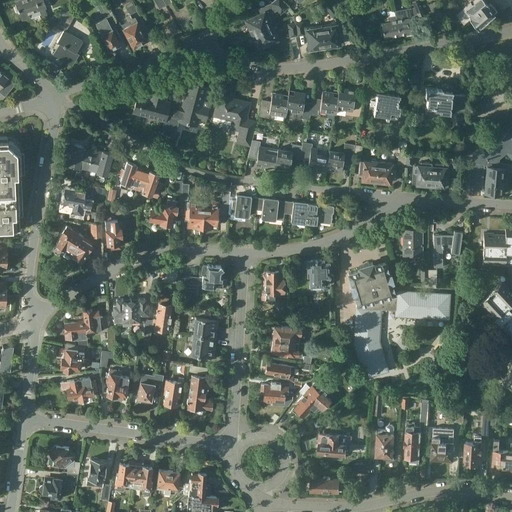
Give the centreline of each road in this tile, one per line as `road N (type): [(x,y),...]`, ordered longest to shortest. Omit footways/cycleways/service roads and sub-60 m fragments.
road 1 (residential): [(53,99),(188,169),(392,197)]
road 2 (residential): [(204,50),(269,69),(511,31)]
road 3 (residential): [(511,496),(439,491),(361,507),(257,504)]
road 4 (residential): [(245,251),(151,254),(31,318)]
road 5 (residential): [(31,318),(28,287),(53,99)]
road 6 (residential): [(231,446),(21,417)]
road 7 (residential): [(231,446),(245,251)]
road 8 (residential): [(392,197),(325,241),(245,251)]
road 9 (residential): [(53,99),(204,50)]
road 10 (residential): [(462,201),(470,137),(497,100),(511,100)]
